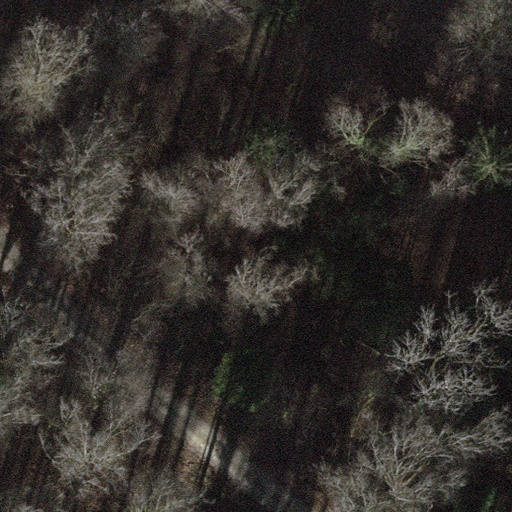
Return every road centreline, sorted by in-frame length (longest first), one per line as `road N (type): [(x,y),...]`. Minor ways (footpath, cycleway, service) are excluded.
road 1 (track): [(0,245),(308,511)]
road 2 (track): [(511,79),(367,0)]
